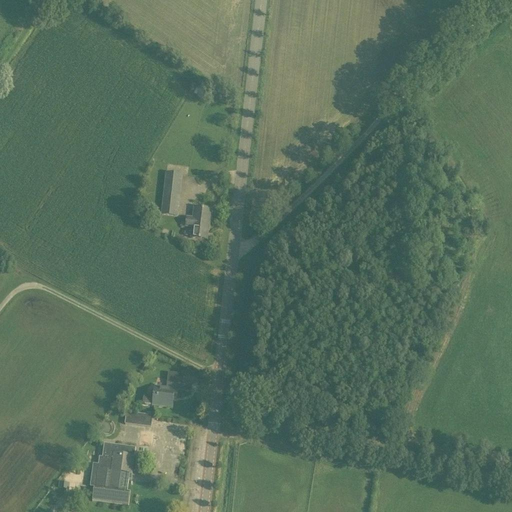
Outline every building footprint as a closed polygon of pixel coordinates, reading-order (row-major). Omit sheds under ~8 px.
[(175,206),(178,186),(180,187),(182,176),(167,174),(162,216),(177,217),(178,206),(175,206)] [(210,211),(211,211),(211,210),(195,208),(193,219),(187,218),(186,227),(192,228),(191,239),(206,241),(207,240),(206,240),(207,231),(208,231),(209,224),(208,224),(210,211)] [(155,387),(154,396),(152,396),(149,396),(146,396),(144,398),(143,400),(142,405),(172,409),(174,395),(178,395),(178,391),(191,393),(192,386),(167,383),(166,389),(155,387)] [(153,417),(126,413),(126,410),(112,408),(111,417),(125,418),(124,425),(151,428),(152,423),(153,417)] [(133,456),(134,448),(104,444),(102,458),(99,458),(98,465),(93,465),(94,465),(91,487),(90,487),(94,488),(92,502),(93,502),(93,501),(128,506),(128,507),(129,507),(131,492),(126,492),(128,480),(126,480),(127,474),(131,475),(131,474),(133,457),(134,457),(134,456),(133,456)]
